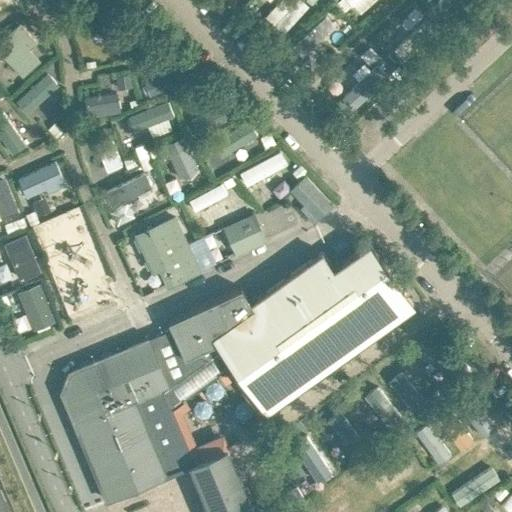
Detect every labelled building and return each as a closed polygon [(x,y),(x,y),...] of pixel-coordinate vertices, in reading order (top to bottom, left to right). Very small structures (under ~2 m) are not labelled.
[(95,0),(89,7),(84,3),(78,9),(114,43),(129,27),(100,0),(95,0)] [(0,41),(0,50),(24,75),(41,59),(30,48),(39,40),(21,21),(0,41)] [(246,123),(229,132),(214,140),(224,159),(256,142),(246,123)] [(86,144),(96,170),(113,163),(110,156),(120,152),(112,133),(86,144)] [(170,154),(181,177),(200,168),(189,145),(184,135),(166,143),(170,153),(170,154)] [(19,177),(28,196),(46,187),(49,192),(67,184),(57,160),(19,177)] [(120,183),(131,207),(162,193),(148,162),(129,171),(131,177),(120,183)] [(305,175),(291,189),(319,218),(334,205),(305,175)] [(0,209),(3,217),(20,210),(6,176),(0,178),(0,209)] [(266,239),(258,220),(254,213),(225,227),(237,252),(266,239)] [(169,272),(163,274),(168,284),(199,269),(175,216),(136,234),(153,270),(165,265),(169,272)] [(26,233),(5,242),(21,280),(42,271),(26,233)] [(243,287),(172,320),(186,355),(220,339),(266,412),(414,304),(371,243),(334,269),(322,252),(252,302),(243,287)] [(19,291),(34,329),(56,320),(40,282),(19,291)] [(110,499),(192,464),(192,465),(195,464),(194,462),(163,388),(170,385),(166,376),(169,370),(160,349),(154,347),(150,338),(114,353),(109,351),(102,353),(100,359),(93,362),(87,360),(80,363),(78,368),(71,371),(68,378),(63,390),(109,499),(110,499)] [(228,448),(194,462),(195,464),(192,465),(211,511),(255,511),(239,473),(228,448)]
